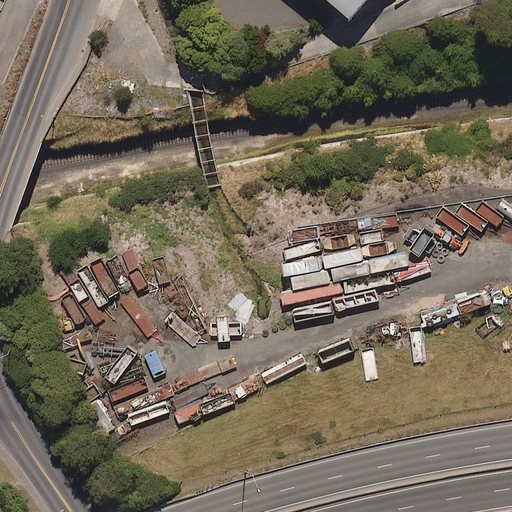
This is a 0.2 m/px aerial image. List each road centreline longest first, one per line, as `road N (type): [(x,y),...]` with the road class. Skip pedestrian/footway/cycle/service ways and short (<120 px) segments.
road 1 (motorway): [(206,511),(343,473),(511,441)]
road 2 (secondary): [(80,0),(0,236)]
road 3 (secondary): [(0,176),(60,0)]
road 4 (motorway): [(511,488),(380,511)]
road 5 (secondary): [(3,402),(71,511)]
